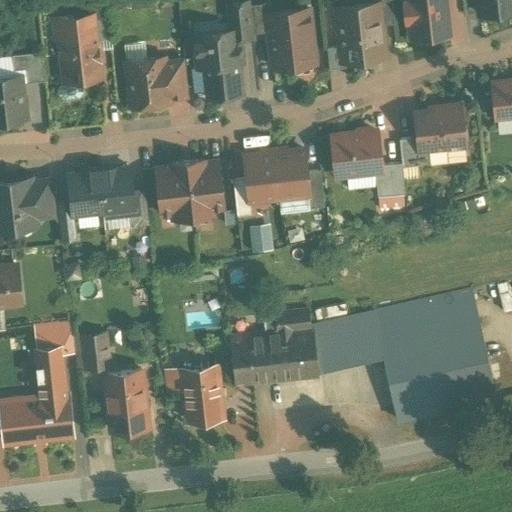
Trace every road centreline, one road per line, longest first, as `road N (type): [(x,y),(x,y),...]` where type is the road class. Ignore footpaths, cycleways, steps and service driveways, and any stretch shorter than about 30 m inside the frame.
road 1 (residential): [(0,149),(296,114),(511,40)]
road 2 (residential): [(511,428),(399,454),(0,500)]
